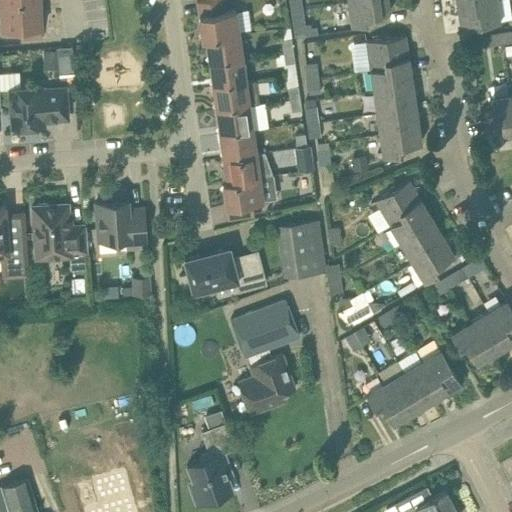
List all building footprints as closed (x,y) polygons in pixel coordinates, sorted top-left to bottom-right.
[(201,0),(197,1),(202,38),(239,33),(236,8),(225,10),(223,0),(201,0)] [(290,0),(291,10),(303,8),(302,0),(290,0)] [(360,0),(348,2),(352,24),(375,20),(374,13),(390,11),(388,0),(360,0)] [(456,0),(458,11),(480,8),(479,1),(483,0),(456,0)] [(480,8),(458,11),(461,26),(500,20),(496,0),(483,0),(479,1),(480,8)] [(41,4),(1,6),(2,29),(21,28),(21,38),(42,37),(41,4)] [(303,8),(291,10),(295,36),(307,34),(303,8)] [(511,28),(503,30),(505,42),(511,40),(511,28)] [(503,30),(489,32),(491,44),(505,42),(503,30)] [(207,38),(210,61),(243,56),(239,33),(202,38),(203,39),(207,38)] [(405,34),(366,39),(371,69),(388,66),(387,59),(408,56),(405,34)] [(282,39),(283,51),(293,49),(292,37),(282,39)] [(58,49),(48,49),(49,65),(59,65),(59,67),(60,73),(74,72),(72,45),(58,46),(58,49)] [(293,49),(283,51),(285,63),(295,61),(293,49)] [(210,61),(213,85),(246,80),(243,56),(210,61)] [(388,66),(371,69),(374,90),(391,87),(390,80),(412,77),(408,56),(387,59),(388,66)] [(306,62),(308,77),(319,76),(317,60),(306,62)] [(319,76),(308,77),(310,93),(321,91),(319,76)] [(391,87),(374,90),(377,111),(395,109),(394,102),(415,98),(412,77),(390,80),(391,87)] [(213,85),(217,109),(249,104),(246,80),(213,85)] [(44,125),(44,119),(68,118),(66,87),(38,89),(38,85),(10,87),(13,127),(44,125)] [(288,86),(290,98),(300,97),(298,85),(288,86)] [(511,94),(511,93),(490,96),(493,119),(500,118),(503,134),(511,133),(511,94)] [(300,97),(290,98),(292,110),(302,109),(300,97)] [(304,99),(307,120),(319,119),(316,98),(304,99)] [(395,109),(377,111),(380,133),(398,130),(397,123),(418,120),(415,98),(394,102),(395,109)] [(217,109),(220,133),(253,128),(249,104),(217,109)] [(319,119),(307,120),(310,137),(321,135),(319,119)] [(398,130),(380,133),(383,155),(406,151),(405,144),(421,142),(418,120),(397,123),(398,130)] [(220,133),(223,156),(256,151),(253,128),(220,133)] [(295,134),(297,146),(307,144),(305,132),(295,134)] [(307,144),(297,146),(295,146),(299,170),(314,168),(311,144),(307,144)] [(317,149),(319,163),(332,162),(330,147),(317,149)] [(223,180),(257,176),(272,173),(265,151),(256,151),(223,156),(227,179),(223,180)] [(257,176),(223,180),(228,218),(254,214),(252,202),(263,200),(260,175),(257,176)] [(409,179),(375,199),(390,224),(406,215),(402,209),(421,197),(409,179)] [(406,215),(390,224),(402,243),(417,233),(413,227),(432,216),(421,197),(402,209),(406,215)] [(95,201),(97,221),(98,240),(115,238),(116,243),(147,241),(144,206),(129,207),(128,199),(95,201)] [(34,206),(37,256),(70,253),(70,251),(86,244),(85,224),(68,225),(67,203),(34,206)] [(0,204),(0,252),(1,252),(3,276),(29,274),(27,249),(25,229),(7,230),(5,204),(0,204)] [(417,233),(402,243),(413,261),(428,252),(424,246),(443,234),(432,216),(413,227),(417,233)] [(277,223),(284,275),(328,269),(321,217),(277,223)] [(328,226),(331,242),(343,240),(341,225),(328,226)] [(428,252),(413,261),(424,280),(444,268),(440,262),(454,253),(443,234),(424,246),(428,252)] [(189,272),(178,275),(183,292),(193,290),(193,291),(215,285),(242,278),(244,288),(266,283),(257,250),(232,257),(229,246),(185,258),(189,272)] [(481,256),(462,267),(467,276),(486,265),(481,256)] [(328,263),(330,278),(341,276),(339,261),(328,263)] [(467,276),(462,267),(445,277),(450,286),(467,276)] [(123,285),(124,294),(150,292),(149,275),(133,276),(133,284),(123,285)] [(341,276),(330,278),(332,293),(343,291),(341,276)] [(450,286),(445,277),(437,281),(442,290),(450,286)] [(340,296),(341,308),(356,307),(355,295),(340,296)] [(238,380),(250,412),(285,399),(283,392),(295,387),(282,351),(271,355),(268,347),(299,335),(285,297),(230,318),(245,356),(248,354),(251,363),(250,363),(254,374),(238,380)] [(511,306),(507,298),(488,310),(497,325),(503,321),(511,336),(511,306)] [(406,300),(392,308),(398,318),(412,310),(406,300)] [(398,318),(392,308),(379,316),(385,326),(398,318)] [(488,310),(470,321),(478,336),(485,332),(496,351),(511,341),(511,336),(503,321),(497,325),(488,310)] [(470,321),(451,333),(463,352),(469,348),(477,362),(496,351),(485,332),(478,336),(470,321)] [(364,324),(355,330),(362,343),(372,338),(364,324)] [(355,330),(346,335),(353,348),(362,343),(355,330)] [(441,347),(422,359),(431,374),(437,370),(449,389),(461,381),(441,347)] [(422,359),(404,370),(413,385),(419,382),(430,400),(449,389),(437,370),(431,374),(422,359)] [(404,370),(385,381),(394,396),(400,393),(412,411),(430,400),(419,382),(413,385),(404,370)] [(385,381),(366,393),(378,413),(384,409),(393,423),(412,411),(400,393),(394,396),(385,381)] [(232,473),(224,452),(237,447),(227,420),(202,429),(210,451),(201,454),(202,458),(187,464),(193,480),(189,482),(196,502),(233,488),(227,474),(232,473)] [(136,438),(124,441),(126,450),(139,446),(136,438)] [(103,505),(88,510),(88,511),(133,511),(122,470),(94,478),(103,505)] [(38,511),(28,476),(2,484),(10,511),(38,511)] [(423,488),(427,486),(427,485),(394,503),(399,511),(458,511),(446,489),(428,498),(423,488)]
